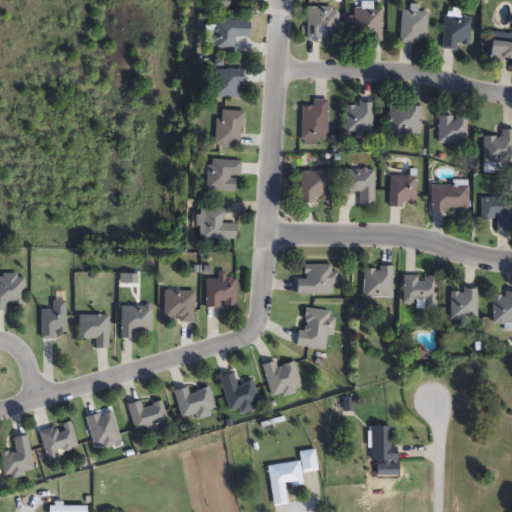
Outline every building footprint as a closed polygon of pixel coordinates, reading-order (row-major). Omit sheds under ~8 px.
[(386,42),(355,42),(354,8),(385,7),(386,42)] [(307,41),(307,8),(340,8),(340,41),(307,41)] [(430,13),(430,39),(416,39),(415,43),(403,43),(403,12),(430,13)] [(473,18),(473,46),(459,46),(459,51),(444,51),(445,18),(473,18)] [(212,51),(214,21),(250,23),(249,38),(235,38),(234,53),(212,51)] [(511,42),(511,64),(485,64),(485,42),(511,42)] [(244,71),(244,98),(211,98),(211,71),(244,71)] [(302,108),(313,108),(313,101),(329,101),(329,143),(302,143),(302,108)] [(376,104),(376,135),(347,135),(347,104),(376,104)] [(391,136),(391,107),(422,107),(422,136),(391,136)] [(242,147),(215,147),(215,112),(242,112),(242,147)] [(439,145),(439,118),(469,118),(469,145),(439,145)] [(511,153),(511,159),(483,159),(483,133),(511,133),(511,153)] [(239,162),(238,192),(205,191),(206,161),(239,162)] [(376,206),(363,206),(363,194),(345,194),(345,171),(376,171),(376,206)] [(300,174),(332,174),(332,204),(300,204),(300,174)] [(417,178),(417,203),(404,203),(404,208),(391,208),(391,178),(417,178)] [(472,213),(432,213),(432,184),(472,184),(472,213)] [(511,233),(497,233),(497,221),(480,221),(480,198),(511,198),(511,233)] [(196,240),(197,209),(221,210),(221,225),(236,225),(236,241),(196,240)] [(295,280),(304,281),(304,266),(338,267),(337,296),(295,295),(295,280)] [(363,299),(363,268),(395,268),(395,299),(363,299)] [(206,281),(219,281),(219,274),(227,274),(227,280),(237,280),(237,309),(206,309),(206,281)] [(0,277),(25,277),(25,307),(8,307),(8,313),(0,313),(0,277)] [(439,278),(439,309),(404,309),(404,278),(439,278)] [(478,291),(478,321),(450,321),(450,291),(478,291)] [(194,322),(181,322),(181,318),(164,318),(164,292),(194,292),(194,322)] [(511,294),(511,325),(493,325),(493,295),(511,294)] [(66,303),(66,335),(57,335),(57,341),(41,341),(41,311),(52,311),(52,303),(66,303)] [(151,334),(134,334),(134,340),(121,340),(121,307),(151,307),(151,334)] [(337,315),(330,352),(297,346),(304,309),(337,315)] [(109,317),(109,350),(98,350),(98,340),(79,340),(79,317),(109,317)] [(263,366),(277,362),(279,368),(296,362),(305,390),(273,400),(263,366)] [(255,382),(261,405),(229,413),(221,378),(236,374),(239,386),(255,382)] [(182,421),(175,392),(189,388),(191,393),(210,388),(216,413),(182,421)] [(145,407),(164,402),(170,423),(135,432),(129,405),(143,402),(145,407)] [(120,441),(94,448),(87,417),(113,411),(120,441)] [(39,433),(72,424),(78,447),(56,453),(58,461),(47,464),(39,433)] [(370,462),(370,428),(393,428),(393,462),(370,462)] [(15,452),(12,438),(28,435),(35,473),(6,478),(1,455),(15,452)] [(304,485),(287,487),(289,505),(273,507),(269,467),(301,464),(300,453),(317,451),(319,472),(303,473),(304,485)]
